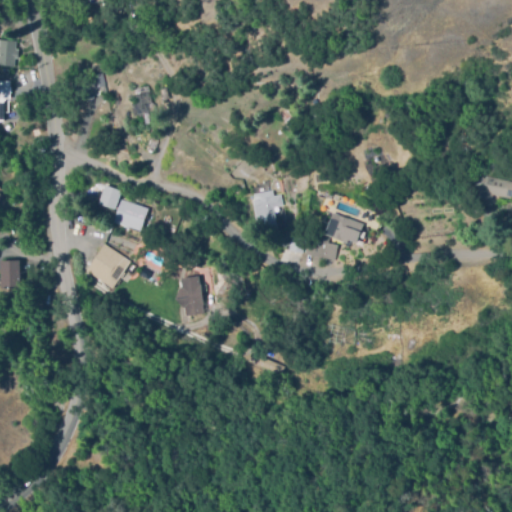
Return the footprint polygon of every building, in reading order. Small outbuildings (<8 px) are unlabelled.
[(0,65),(0,43),(18,44),(17,58),(13,58),(14,66),(0,65)] [(3,120),(0,120),(0,79),(3,79),(10,79),(10,96),(3,96),(3,120)] [(139,114),(134,115),(131,101),(137,100),(134,88),(152,85),(156,105),(138,108),(139,114)] [(169,98),(161,99),(159,88),(169,87),(169,98)] [(155,152),(146,149),(150,137),(159,141),(155,152)] [(511,193),(511,199),(473,191),(476,175),(511,182),(511,193)] [(104,185),(120,190),(114,208),(99,203),(104,185)] [(272,188),(273,195),(281,194),(282,205),(272,207),(276,228),(256,231),(250,192),(272,188)] [(141,230),(108,220),(111,210),(118,212),(121,201),(147,209),(141,230)] [(511,233),(501,232),(504,206),(511,206),(511,233)] [(348,243),(325,235),(333,212),(362,223),(356,242),(349,239),(348,243)] [(313,255),(315,238),(337,241),(335,257),(313,255)] [(113,288),(87,271),(104,244),(130,261),(113,288)] [(2,291),(2,264),(21,264),(21,290),(2,291)] [(177,299),(182,286),(181,278),(197,276),(202,314),(186,316),(185,310),(177,299)] [(283,367),(280,374),(247,359),(250,352),(283,367)]
